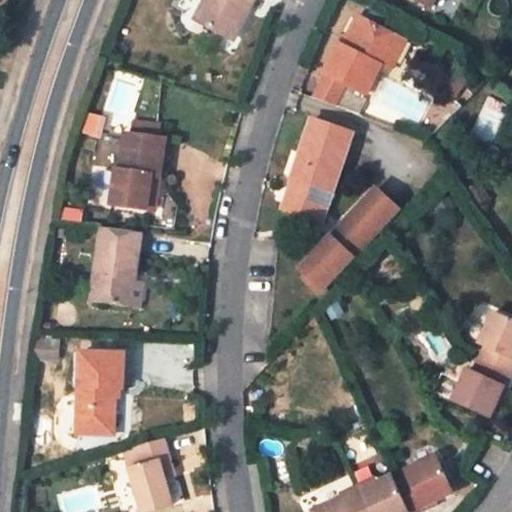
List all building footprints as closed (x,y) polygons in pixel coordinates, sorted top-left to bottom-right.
[(252,4),(253,0),(208,0),(198,19),(227,36),(244,2),(252,4)] [(367,95),(381,68),(386,71),(394,56),(385,50),(394,32),(360,15),(345,44),(341,42),(325,73),(327,74),(316,97),(362,114),(370,98),(366,96),(367,94),(367,95)] [(390,73),(409,39),(394,32),(385,50),(394,56),(386,71),(390,73)] [(329,190),(352,129),(317,116),(293,179),(296,179),(285,208),(303,215),(314,186),(329,191),(329,190)] [(132,121),(130,134),(158,139),(160,126),(132,121)] [(128,134),(122,171),(120,170),(116,203),(148,209),(154,175),(161,176),(165,140),(158,139),(130,134),(128,134)] [(156,210),(161,176),(154,175),(148,209),(156,210)] [(331,282),(407,201),(384,180),(346,220),(349,224),(341,231),(339,228),(308,261),(331,282)] [(323,222),(334,192),(329,190),(329,191),(314,186),(303,215),(323,222)] [(341,231),(349,224),(346,220),(339,228),(341,231)] [(103,225),(91,300),(132,307),(136,281),(129,280),(131,271),(137,272),(144,232),(103,225)] [(140,308),(145,284),(136,281),(132,307),(140,308)] [(511,320),(494,312),(480,345),(484,347),(479,359),(511,373),(511,320)] [(117,435),(121,388),(127,387),(129,353),(86,354),(80,433),(117,435)] [(470,367),(454,400),(490,417),(506,385),(510,387),(511,383),(511,373),(479,359),(474,369),(470,367)] [(499,400),(503,403),(510,387),(506,385),(499,400)] [(173,467),(165,438),(124,450),(130,469),(141,511),(143,511),(173,504),(163,469),(173,467)] [(454,492),(438,456),(405,470),(407,475),(395,480),(411,511),(410,511),(423,511),(421,507),(437,500),(454,492)] [(141,511),(130,469),(119,471),(130,511),(141,511)] [(392,473),(378,480),(381,485),(395,478),(392,473)] [(410,511),(411,511),(395,480),(395,478),(381,485),(378,480),(361,488),(371,511),(410,511)] [(371,511),(361,488),(341,497),(344,502),(330,507),(328,502),(314,507),(316,511),(371,511)] [(341,497),(328,502),(330,507),(344,502),(341,497)] [(423,511),(424,511),(440,505),(437,500),(421,507),(423,511)]
